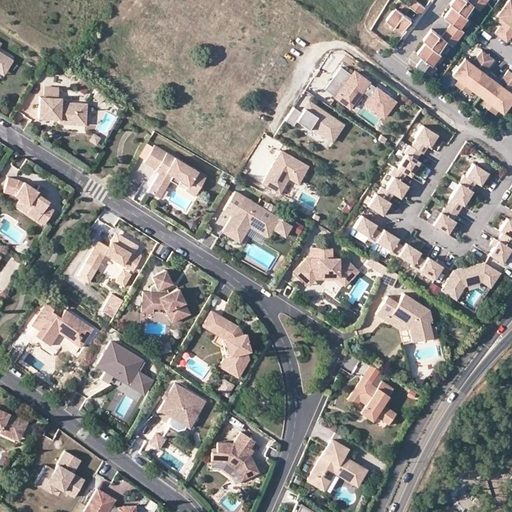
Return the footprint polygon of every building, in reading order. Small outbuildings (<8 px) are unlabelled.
[(385,18),(400,29),(409,16),(404,12),(409,5),(406,3),(401,0),(395,0),(393,4),(394,5),(385,18)] [(417,0),(408,0),(406,3),(409,5),(418,12),(424,5),(417,0)] [(449,0),(449,1),(451,3),(465,13),(472,3),(479,8),(484,0),(449,0)] [(494,32),(500,37),(511,19),(511,0),(505,0),(496,13),(498,15),(502,18),(503,22),(501,22),(494,32)] [(445,27),(457,36),(463,29),(459,26),(467,15),(465,13),(451,3),(443,15),(450,21),(445,27)] [(511,19),(500,37),(506,41),(511,32),(511,19)] [(421,38),(424,40),(437,50),(445,39),(451,44),(457,36),(445,27),(440,35),(430,27),(421,38)] [(423,68),(430,73),(435,66),(431,63),(440,52),(437,50),(424,40),(415,51),(420,55),(414,63),(422,69),(423,68)] [(464,57),(451,74),(458,78),(465,83),(487,54),(481,49),(473,59),(474,61),(470,61),(467,59),(464,57)] [(0,66),(4,66),(9,58),(0,51),(0,66)] [(493,58),(487,54),(465,83),(472,89),(478,93),(490,76),(484,72),(484,68),(485,68),(493,58)] [(4,66),(0,66),(0,73),(2,75),(12,60),(9,58),(4,66)] [(351,76),(340,68),(333,78),(344,86),(335,98),(350,109),(355,102),(380,120),(394,102),(353,73),(351,76)] [(490,76),(478,93),(484,97),(491,103),(511,74),(511,72),(507,68),(499,79),(500,80),(496,81),(490,76)] [(484,72),(490,76),(492,73),(485,68),(484,68),(484,72)] [(511,86),(511,74),(491,103),(498,108),(503,112),(511,98),(511,92),(510,91),(510,88),(511,88),(511,86)] [(344,86),(333,78),(324,90),(335,98),(344,86)] [(461,89),(465,83),(458,78),(454,83),(461,89)] [(86,93),(89,83),(79,80),(76,90),(86,93)] [(465,83),(461,89),(468,94),(472,89),(465,83)] [(44,87),(43,97),(57,98),(57,88),(44,87)] [(92,99),(100,105),(104,100),(96,94),(92,99)] [(76,121),(86,122),(87,104),(61,102),(61,99),(57,98),(43,97),(40,97),(38,118),(51,119),(59,120),(59,123),(75,125),(76,121)] [(487,108),(491,103),(484,97),(480,102),(487,108)] [(491,103),(487,108),(494,113),(498,108),(491,103)] [(314,111),(316,108),(310,104),(305,111),(314,116),(316,113),(314,111)] [(302,115),(295,110),(286,123),(294,128),(297,124),(309,132),(311,129),(333,144),(344,127),(316,108),(314,111),(316,113),(314,116),(305,111),(302,115)] [(436,135),(422,126),(414,139),(416,140),(411,148),(420,153),(422,155),(426,150),(427,147),(428,148),(436,135)] [(93,134),(90,139),(96,143),(98,138),(93,134)] [(145,160),(153,148),(146,144),(139,156),(145,160)] [(144,162),(156,170),(158,166),(162,168),(159,173),(153,183),(160,186),(164,189),(169,180),(172,176),(180,181),(182,178),(190,183),(188,186),(197,192),(206,177),(154,146),(153,148),(145,160),(144,162)] [(411,148),(409,146),(404,154),(406,155),(397,169),(405,174),(409,177),(419,163),(415,161),(417,159),(420,153),(411,148)] [(280,151),(261,183),(279,193),(287,178),(297,184),(307,166),(280,151)] [(464,176),(459,184),(471,191),(475,184),(479,186),(483,181),(488,174),(473,164),(465,177),(464,176)] [(405,174),(397,169),(394,167),(389,175),(392,177),(385,190),(392,195),(399,199),(407,186),(400,182),(402,179),(405,174)] [(178,186),(180,181),(172,176),(169,180),(178,186)] [(12,194),(19,199),(30,207),(26,213),(44,224),(54,210),(46,205),(49,202),(44,198),(49,191),(40,185),(36,191),(29,186),(23,182),(23,183),(19,180),(7,177),(3,192),(12,194)] [(160,186),(153,183),(148,191),(159,198),(164,189),(160,186)] [(446,206),(458,213),(462,206),(463,206),(466,201),(472,192),(471,191),(459,184),(450,198),(451,199),(446,206)] [(197,192),(188,186),(185,190),(195,196),(197,192)] [(392,195),(385,190),(381,188),(376,195),(375,194),(367,207),(381,216),(389,203),(388,202),(389,199),(392,195)] [(235,192),(223,210),(232,216),(222,232),(231,237),(239,242),(249,226),(268,238),(273,230),(283,236),(290,226),(272,215),(275,209),(266,203),(263,209),(235,192)] [(15,205),(26,213),(30,207),(19,199),(15,205)] [(432,226),(447,235),(455,222),(453,221),(454,219),(458,213),(446,206),(441,214),(440,213),(432,226)] [(366,240),(374,245),(375,243),(381,234),(376,230),(374,229),(376,226),(361,217),(353,229),(367,238),(366,240)] [(503,234),(498,241),(509,248),(511,244),(511,221),(507,219),(503,224),(499,231),(503,234)] [(297,234),(302,225),(294,221),(289,230),(297,234)] [(383,230),(381,234),(375,243),(389,252),(388,254),(396,259),(397,257),(403,248),(398,245),(396,243),(398,239),(383,230)] [(132,254),(134,251),(138,246),(119,234),(114,236),(111,241),(118,247),(132,254)] [(489,256),(505,266),(511,254),(511,249),(509,248),(498,241),(494,239),(490,245),(494,247),(493,249),(489,256)] [(98,240),(85,263),(95,269),(104,254),(133,270),(142,255),(134,251),(132,254),(118,247),(111,241),(108,246),(98,240)] [(405,244),(403,248),(397,257),(411,266),(410,268),(418,273),(425,261),(420,258),(418,257),(420,253),(405,244)] [(339,276),(346,284),(359,272),(346,259),(333,259),(333,248),(311,248),(311,259),(306,259),(299,266),(311,277),(339,276)] [(382,274),(385,267),(371,258),(367,264),(382,274)] [(427,258),(425,261),(418,273),(433,282),(444,264),(438,260),(436,263),(434,262),(427,258)] [(95,269),(85,263),(77,276),(87,282),(95,269)] [(441,291),(456,301),(465,287),(481,283),(490,289),(500,274),(485,264),(459,270),(453,272),(441,291)] [(345,286),(346,284),(339,276),(311,277),(299,266),(294,272),(309,286),(315,279),(338,279),(345,286)] [(399,275),(385,267),(382,274),(379,281),(393,287),(399,275)] [(130,274),(121,268),(113,281),(122,287),(130,274)] [(165,270),(151,276),(155,285),(150,287),(150,292),(142,292),(141,302),(152,303),(152,308),(164,309),(171,323),(189,314),(181,298),(177,289),(167,294),(162,293),(163,287),(164,287),(171,283),(165,270)] [(212,290),(216,283),(208,279),(205,285),(212,290)] [(429,282),(425,290),(435,295),(439,288),(429,282)] [(408,326),(408,330),(411,343),(432,338),(430,328),(428,322),(431,321),(429,310),(404,294),(398,304),(387,297),(376,315),(384,321),(388,314),(408,326)] [(112,295),(102,312),(113,318),(123,301),(112,295)] [(221,312),(226,303),(218,298),(213,307),(221,312)] [(152,308),(152,303),(141,302),(140,312),(151,313),(152,308)] [(55,331),(58,333),(80,348),(93,329),(65,310),(59,318),(51,312),(53,310),(45,304),(30,326),(38,331),(34,336),(49,346),(54,339),(51,336),(55,331)] [(217,335),(219,336),(228,321),(211,311),(202,326),(217,335)] [(401,332),(408,330),(408,326),(388,314),(384,321),(401,332)] [(237,326),(228,321),(219,336),(224,339),(229,355),(225,361),(231,364),(227,371),(237,377),(248,359),(246,351),(248,350),(246,343),(244,334),(241,335),(241,332),(235,329),(237,326)] [(224,339),(219,336),(217,335),(212,342),(223,349),(225,356),(229,355),(224,339)] [(103,354),(97,364),(106,369),(105,371),(139,392),(141,389),(145,391),(151,381),(138,373),(145,362),(111,341),(106,349),(109,350),(106,356),(103,354)] [(160,342),(161,352),(171,351),(171,341),(160,342)] [(364,407),(375,415),(388,424),(396,413),(382,404),(393,389),(381,381),(376,388),(370,384),(378,372),(368,366),(345,399),(355,406),(359,400),(366,405),(364,407)] [(224,380),(218,391),(226,396),(233,385),(224,380)] [(174,383),(168,393),(164,399),(156,413),(168,420),(169,426),(176,430),(182,429),(186,431),(204,401),(174,383)] [(371,421),(375,415),(364,407),(360,413),(371,421)] [(19,438),(27,422),(9,414),(4,412),(0,410),(0,433),(10,438),(11,435),(19,438)] [(154,446),(161,437),(154,432),(147,441),(154,446)] [(248,448),(249,448),(254,441),(241,432),(233,444),(216,442),(215,452),(210,452),(210,460),(226,462),(234,467),(239,480),(257,472),(249,455),(245,452),(248,448)] [(161,437),(154,446),(156,447),(163,438),(161,437)] [(311,473),(326,482),(332,471),(356,485),(365,470),(341,456),(345,449),(330,440),(311,473)] [(80,459),(65,451),(53,470),(52,473),(44,468),(35,483),(43,488),(47,481),(55,486),(74,497),(84,480),(72,473),(80,459)] [(322,489),(326,482),(311,473),(307,480),(322,489)] [(55,486),(47,481),(43,488),(51,492),(55,486)] [(216,504),(225,497),(219,488),(210,494),(216,504)] [(135,511),(135,506),(109,509),(103,505),(108,496),(102,492),(97,489),(84,511),(135,511)] [(115,500),(108,496),(103,505),(109,509),(115,500)] [(151,511),(153,511),(158,506),(150,500),(145,507),(151,511)]
